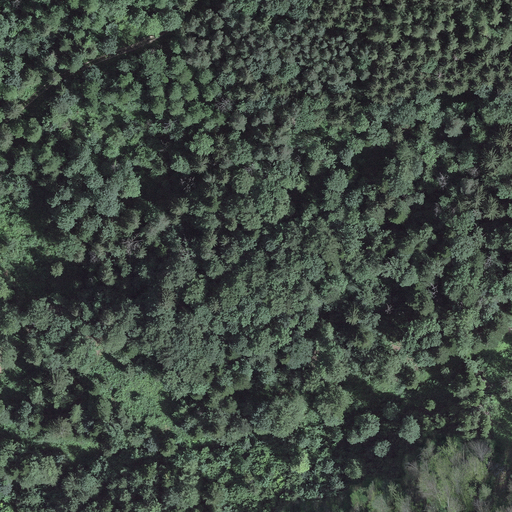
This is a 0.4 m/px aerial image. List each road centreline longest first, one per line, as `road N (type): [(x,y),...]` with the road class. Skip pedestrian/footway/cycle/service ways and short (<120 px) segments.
road 1 (track): [(0,424),(43,446),(199,445),(349,414),(511,342)]
road 2 (track): [(0,116),(87,48),(151,34),(192,0)]
